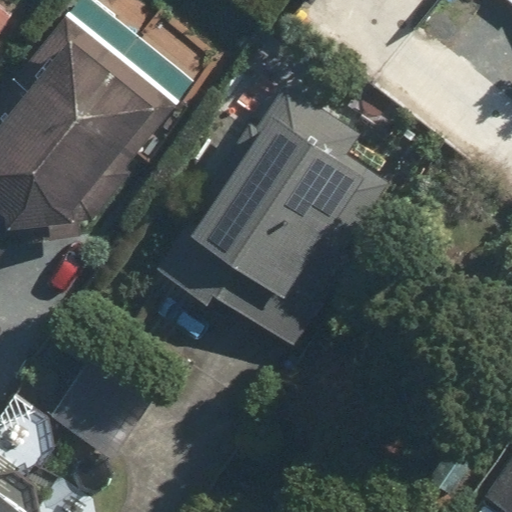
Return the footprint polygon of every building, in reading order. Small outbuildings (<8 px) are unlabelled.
[(152,0),(114,51),(65,14),(0,101),(0,247),(9,236),(49,265),(215,42),(159,0),(152,0)] [(342,154),(360,126),(283,76),(157,271),(202,301),(208,292),(285,343),(388,184),(342,154)] [(164,385),(97,337),(45,411),(112,458),(164,385)] [(0,511),(39,511),(0,483),(0,511)] [(511,511),(511,483),(493,511),(511,511)]
